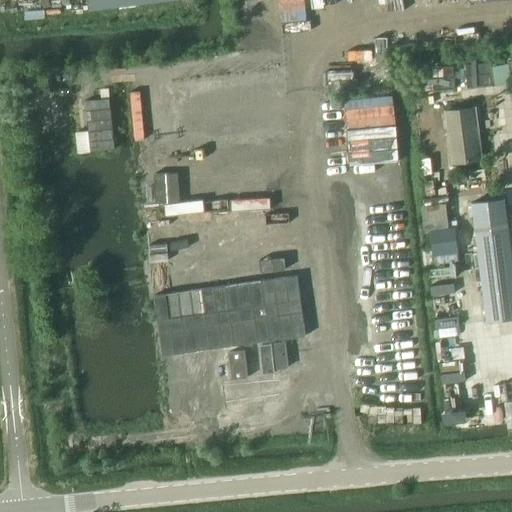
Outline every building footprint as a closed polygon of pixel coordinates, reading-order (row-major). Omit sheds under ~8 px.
[(496,61),(466,63),(468,88),(497,86),(496,61)] [(454,66),(424,68),(426,91),(456,89),(454,66)] [(193,90),(167,92),(174,164),(200,161),(193,90)] [(453,162),(481,159),(475,108),(447,111),(453,162)] [(501,110),(484,112),(486,132),(502,131),(501,110)] [(505,198),(473,202),(477,239),(479,258),(487,322),(511,319),(511,248),(510,235),(506,206),(505,198)]
